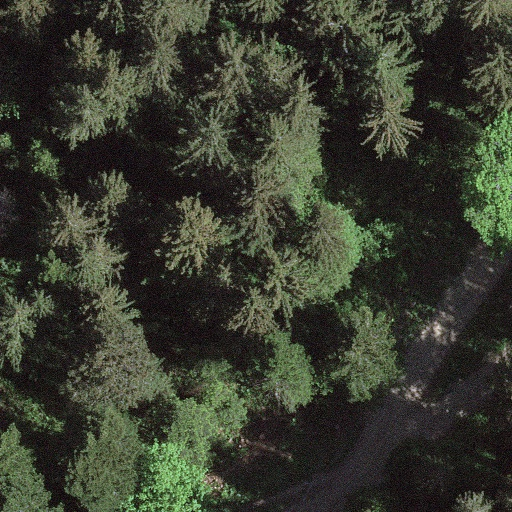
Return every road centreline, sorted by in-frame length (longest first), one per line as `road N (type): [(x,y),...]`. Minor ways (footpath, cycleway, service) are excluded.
road 1 (track): [(439,383),(366,511)]
road 2 (track): [(511,267),(462,326),(439,383)]
